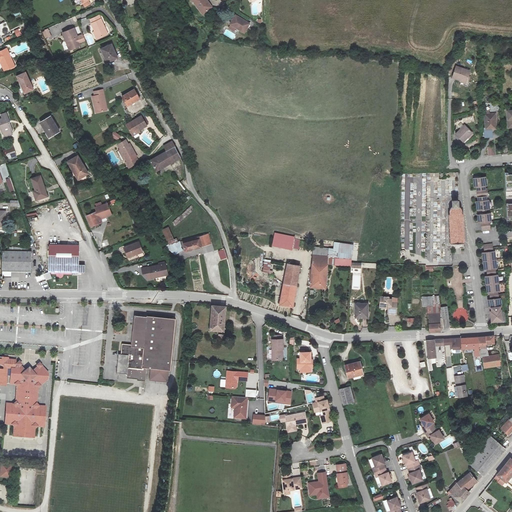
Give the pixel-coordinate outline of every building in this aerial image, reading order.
[(211,7),(206,0),(191,0),(201,14),(211,7)] [(230,25),(231,25),(229,28),(234,31),(235,28),(244,32),(249,23),(235,15),(230,25)] [(98,16),(92,19),(93,23),(92,23),(98,38),(107,34),(101,19),(100,20),(98,16)] [(46,39),(51,36),(48,29),(42,32),(46,39)] [(63,33),(69,50),(80,46),(79,43),(85,41),(82,35),(77,37),(74,29),(63,33)] [(117,58),(112,44),(101,48),(107,62),(117,58)] [(15,66),(7,48),(0,51),(0,62),(1,62),(5,71),(15,66)] [(454,76),(467,80),(470,69),(457,65),(454,76)] [(33,89),(25,72),(17,76),(25,93),(33,89)] [(140,98),(134,89),(122,97),(127,106),(131,103),(132,104),(140,98)] [(96,113),(107,110),(102,90),(94,93),(95,96),(92,97),(93,102),(95,102),(96,106),(94,106),(96,113)] [(497,109),(485,110),(487,126),(499,125),(497,109)] [(14,131),(7,112),(0,114),(2,118),(0,118),(0,132),(1,134),(3,138),(11,135),(10,132),(14,131)] [(126,124),(133,136),(139,132),(139,131),(147,126),(141,116),(126,124)] [(59,132),(51,117),(40,123),(45,132),(47,131),(51,137),(59,132)] [(473,130),(466,123),(457,132),(464,139),(473,130)] [(111,136),(117,140),(120,136),(114,132),(111,136)] [(124,159),(129,168),(139,162),(134,153),(129,144),(128,145),(125,140),(117,145),(120,150),(118,151),(123,159),(124,159)] [(149,161),(155,171),(179,160),(173,148),(175,147),(171,142),(162,147),(165,152),(149,161)] [(87,175),(78,156),(68,162),(72,171),(73,170),(78,179),(87,175)] [(480,208),(481,208),(492,207),(491,198),(489,198),(489,195),(491,194),(491,190),(490,187),(489,187),(489,183),(490,183),(489,175),(483,175),(477,175),(478,184),(480,184),(481,191),(482,199),(480,199),(479,199),(480,208)] [(41,176),(32,179),(36,191),(33,191),(36,200),(48,196),(41,176)] [(10,178),(5,179),(10,193),(15,191),(10,178)] [(451,215),(451,242),(465,241),(463,214),(462,214),(462,213),(463,213),(464,212),(464,210),(464,208),(463,207),(462,206),(460,205),(460,200),(453,200),(454,206),(453,206),(452,207),(451,208),(450,209),(450,211),(451,212),(452,214),(451,215)] [(102,223),(101,219),(112,214),(107,203),(102,205),(101,202),(95,204),(96,207),(95,208),(97,212),(86,216),(91,227),(102,223)] [(484,221),(484,223),(485,229),(493,228),(492,224),(492,222),(492,220),(493,220),(492,212),(481,213),(480,213),(481,217),(482,221),(484,221)] [(183,250),(181,243),(180,241),(178,242),(177,239),(174,240),(168,227),(162,230),(169,244),(166,245),(174,256),(183,250)] [(212,244),(208,234),(201,236),(194,238),(194,240),(181,243),(183,250),(183,251),(200,248),(212,244)] [(292,250),(293,248),(298,249),(300,240),(294,239),(295,237),(275,234),(273,246),(292,250)] [(128,258),(143,252),(139,243),(124,248),(128,258)] [(314,247),(313,255),(328,257),(327,264),(351,266),(351,262),(352,260),(354,245),(335,243),(334,249),(314,247)] [(492,310),(493,317),(493,320),(504,319),(504,316),(503,305),(502,298),(500,298),(500,291),(501,290),(499,274),(498,274),(497,267),(498,267),(497,250),(495,250),(495,246),(494,243),(486,243),(487,251),(485,252),(487,268),(489,267),(490,275),(488,275),(489,291),(491,291),(492,299),(490,299),(491,306),(493,306),(493,310),(492,310)] [(85,273),(85,265),(78,265),(79,245),(50,244),(50,272),(74,273),(85,273)] [(218,252),(221,260),(227,258),(224,250),(218,252)] [(31,251),(3,251),(3,271),(3,272),(3,276),(11,276),(11,271),(31,272),(31,251)] [(328,257),(313,255),(310,287),(325,289),(327,264),(328,257)] [(270,273),(272,260),(264,259),(262,272),(270,273)] [(167,274),(164,263),(141,269),(143,274),(146,273),(147,279),(167,274)] [(280,306),(293,308),(299,266),(287,265),(280,306)] [(49,277),(41,280),(43,285),(51,282),(49,277)] [(392,296),(384,296),(383,311),(391,312),(390,318),(398,318),(399,302),(395,302),(395,298),(392,298),(392,296)] [(223,331),(225,307),(211,305),(210,330),(223,331)] [(370,319),(371,305),(358,305),(358,320),(370,319)] [(164,379),(167,377),(172,320),(133,317),(130,346),(122,345),(121,355),(117,355),(115,374),(126,375),(126,378),(144,380),(145,366),(149,367),(148,376),(151,378),(164,379)] [(432,330),(443,330),(442,317),(431,317),(432,330)] [(492,336),(476,337),(478,348),(479,350),(486,349),(486,347),(493,346),(492,336)] [(463,350),(478,348),(476,337),(459,338),(461,350),(463,350)] [(452,352),(461,350),(459,338),(457,339),(449,339),(452,352)] [(425,341),(427,358),(435,358),(434,346),(440,346),(441,357),(445,357),(443,339),(432,340),(432,341),(425,341)] [(282,341),(272,341),(273,360),(281,359),(280,349),(282,349),(282,341)] [(310,352),(300,352),(301,371),(312,369),(312,360),(310,359),(310,352)] [(487,355),(482,356),(485,366),(499,363),(496,353),(487,355)] [(32,432),(33,431),(36,427),(35,426),(40,421),(41,418),(43,418),(44,408),(38,407),(35,404),(36,390),(46,381),(46,373),(38,364),(34,367),(36,368),(28,375),(25,374),(23,372),(20,375),(16,374),(16,369),(20,366),(18,362),(14,365),(14,361),(6,361),(6,359),(0,358),(0,387),(3,387),(4,385),(13,385),(16,389),(14,402),(11,406),(5,405),(3,415),(6,415),(5,420),(10,424),(10,427),(13,429),(12,430),(32,432)] [(357,361),(343,365),(346,378),(361,374),(357,361)] [(454,373),(468,371),(467,364),(453,366),(454,373)] [(227,371),(225,387),(234,388),(236,386),(236,383),(235,381),(235,379),(237,379),(247,380),(247,372),(227,371)] [(460,388),(457,389),(459,400),(468,398),(463,378),(458,379),(460,388)] [(245,396),(256,398),(257,390),(246,389),(245,396)] [(353,404),(349,389),(339,392),(344,407),(353,404)] [(267,402),(275,403),(276,400),(283,401),(283,404),(289,404),(290,392),(269,390),(267,402)] [(247,397),(232,396),(232,404),(235,404),(235,408),(234,417),(246,418),(247,397)] [(319,409),(320,411),(321,415),(320,415),(322,423),(330,421),(327,414),(329,413),(327,406),(326,406),(325,403),(327,403),(326,400),(312,404),(314,410),(319,409)] [(287,426),(295,425),(302,424),(302,425),(307,424),(305,413),(285,417),(285,415),(280,416),(281,422),(286,421),(287,426)] [(428,415),(419,420),(421,423),(423,426),(424,428),(422,430),(424,434),(434,428),(432,424),(433,423),(428,415)] [(511,433),(511,418),(500,430),(508,438),(511,433)] [(437,432),(434,428),(424,434),(427,438),(429,436),(431,438),(432,441),(434,445),(443,439),(438,431),(437,432)] [(32,432),(12,430),(12,437),(32,439),(33,431),(32,432)] [(493,463),(504,450),(490,438),(468,463),(483,476),(493,463)] [(408,469),(419,465),(417,461),(415,461),(411,452),(401,455),(403,460),(404,463),(405,465),(406,465),(408,469)] [(380,454),(371,458),(374,468),(372,468),(374,473),(385,469),(383,465),(384,464),(383,462),(382,459),(380,454)] [(511,459),(510,458),(497,476),(506,483),(511,474),(511,459)] [(335,466),(338,485),(347,484),(344,465),(335,466)] [(412,484),(422,480),(418,471),(420,470),(419,465),(408,469),(409,474),(408,474),(409,477),(410,479),(412,484)] [(2,466),(1,476),(11,477),(12,467),(2,466)] [(386,473),(385,469),(374,473),(376,478),(378,477),(381,486),(391,483),(389,478),(388,475),(388,473),(386,473)] [(319,492),(320,498),(329,497),(326,473),(318,474),(319,482),(315,482),(315,483),(313,483),(313,482),(308,483),(309,491),(311,492),(318,491),(319,492)] [(449,492),(460,503),(464,498),(469,493),(465,488),(473,480),(468,474),(449,492)] [(284,491),(302,488),(300,478),(282,480),(284,491)] [(419,503),(429,499),(426,490),(428,489),(426,484),(415,488),(417,492),(416,493),(417,495),(418,498),(419,503)] [(375,502),(383,498),(381,493),(373,497),(375,502)] [(396,497),(386,500),(390,510),(387,511),(398,511),(400,511),(398,507),(399,506),(399,504),(397,501),(396,497)]
